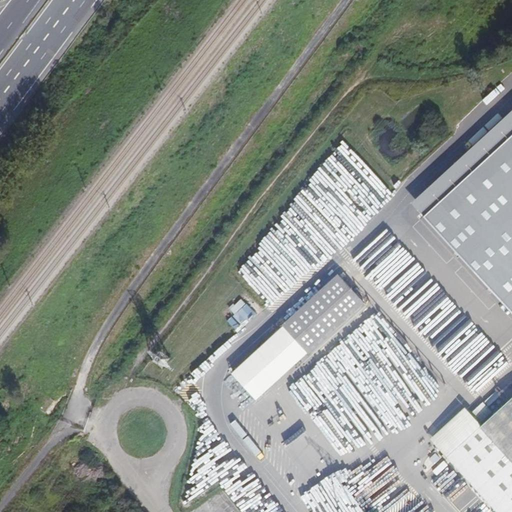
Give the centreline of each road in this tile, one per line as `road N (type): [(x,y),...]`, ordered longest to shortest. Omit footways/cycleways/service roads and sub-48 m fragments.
road 1 (track): [(135,399),(131,370),(363,76)]
road 2 (unclassified): [(148,466),(167,453),(172,421),(157,403),(135,399),(109,418),(106,439),(116,458),(137,467)]
road 3 (unknown): [(397,202),(511,335)]
road 4 (trunk): [(0,99),(74,0)]
